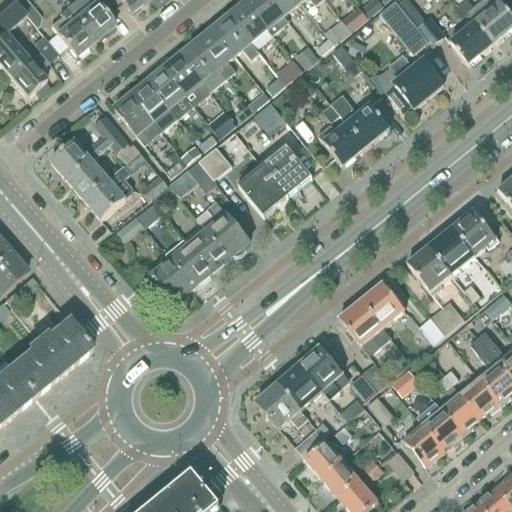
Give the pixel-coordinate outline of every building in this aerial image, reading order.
[(23,0),(22,0),(14,7),(27,21),(36,33),(37,32),(39,30),(41,21),(23,0)] [(115,0),(130,18),(148,4),(144,0),(115,0)] [(273,40),(289,26),(285,21),(268,0),(254,0),(246,7),(268,34),(273,40)] [(294,0),(268,0),(285,21),(301,8),(294,0)] [(322,0),(294,0),(301,8),(309,1),(316,11),(325,4),(322,0)] [(379,0),(377,2),(384,10),(396,0),(379,0)] [(511,21),(494,0),(488,0),(473,13),(462,0),(453,0),(459,8),(454,13),(462,23),(468,18),(475,27),(494,50),(497,47),(498,49),(505,44),(503,42),(511,35),(511,21)] [(368,23),(384,10),(377,2),(361,15),(368,23)] [(96,7),(85,16),(76,5),(68,12),(96,46),(115,30),(96,7)] [(433,51),(418,33),(396,6),(380,19),(413,61),(429,47),(433,52),(433,51)] [(6,39),(27,21),(14,7),(0,18),(0,73),(1,73),(9,83),(29,66),(15,50),(20,45),(13,37),(8,41),(6,39)] [(252,47),(268,34),(246,7),(230,20),(252,47)] [(352,37),(368,23),(361,15),(358,11),(342,25),(345,28),(352,37)] [(68,12),(60,19),(62,22),(51,31),(76,62),(96,46),(68,12)] [(260,57),(252,47),(230,20),(213,33),(236,61),(245,54),(252,63),(260,57)] [(418,33),(433,51),(445,42),(430,23),(418,33)] [(352,37),(345,28),(342,25),(325,38),(330,44),(335,50),(352,37)] [(491,52),(494,50),(475,27),(450,48),(469,70),(484,57),(486,59),(492,54),(491,52)] [(50,50),(50,49),(37,32),(36,33),(27,41),(40,57),(49,67),(58,59),(50,50)] [(229,67),(236,61),(213,33),(197,47),(209,61),(219,74),(227,84),(237,77),(229,67)] [(322,61),(335,50),(330,44),(317,55),(322,61)] [(361,64),(367,52),(354,45),(348,57),(361,64)] [(219,74),(209,61),(197,47),(181,60),(203,87),(219,74)] [(353,84),(363,76),(342,50),(332,58),(353,84)] [(37,76),(49,67),(40,57),(29,66),(9,83),(27,103),(36,95),(42,103),(50,96),(44,89),(46,86),(37,76)] [(211,97),(203,87),(181,60),(164,73),(187,101),(195,111),(211,97)] [(415,114),(444,90),(420,60),(409,69),(403,61),(390,71),(401,84),(394,90),(415,114)] [(287,89),(303,76),(294,66),(279,80),(280,81),(287,89)] [(195,111),(187,101),(164,73),(148,86),(170,114),(178,124),(195,111)] [(274,100),(287,89),(280,81),(266,92),(274,100)] [(163,120),(170,114),(148,86),(132,99),(162,137),(171,130),(163,120)] [(254,117),(249,110),(248,111),(236,96),(230,101),(242,116),(236,121),(241,127),(254,117)] [(249,110),(254,117),(270,104),(264,97),(249,110)] [(145,151),(162,137),(132,99),(114,114),(145,151)] [(370,110),(357,121),(342,102),(331,110),(339,120),(347,129),(366,153),(390,134),(370,110)] [(286,127),(277,116),(271,108),(253,123),(268,142),(286,127)] [(331,126),(339,120),(331,110),(323,117),(331,126)] [(309,119),(301,126),(313,139),(321,132),(309,119)] [(111,151),(122,142),(106,121),(94,130),(103,142),(110,150),(111,151)] [(224,140),(237,130),(232,124),(219,134),(224,140)] [(344,172),(366,153),(347,129),(336,138),(331,131),(318,141),(344,172)] [(200,150),(205,156),(217,147),(213,140),(200,150)] [(68,187),(92,166),(110,150),(103,142),(85,157),(75,146),(51,167),(51,168),(52,167),(68,187)] [(134,149),(130,152),(122,142),(111,151),(126,170),(132,166),(141,158),(134,149)] [(183,162),(189,170),(202,159),(196,152),(183,162)] [(199,167),(215,186),(232,172),(217,152),(199,167)] [(288,203),(312,183),(287,153),(263,172),(288,203)] [(85,206),(109,185),(92,166),(68,187),(85,206)] [(172,183),(184,173),(179,166),(167,177),(172,183)] [(216,189),(215,186),(199,167),(170,190),(176,197),(194,183),(206,197),(216,189)] [(101,226),(126,205),(132,199),(130,197),(133,194),(125,184),(131,179),(125,171),(109,185),(85,206),(101,225),(101,226)] [(264,223),(288,203),(263,172),(239,192),(264,223)] [(151,205),(168,192),(160,181),(141,197),(148,207),(151,205)] [(511,184),(499,195),(498,196),(511,212),(511,184)] [(157,212),(176,197),(170,190),(168,192),(151,205),(154,208),(157,212)] [(247,250),(250,248),(217,207),(207,215),(208,215),(197,224),(207,236),(220,252),(223,250),(232,262),(234,261),(237,261),(240,261),(243,259),(245,256),(247,254),(247,250)] [(144,232),(162,218),(157,212),(154,208),(136,223),(144,232)] [(490,255),(500,247),(473,216),(472,216),(472,217),(453,233),(476,261),(487,252),(490,255)] [(125,247),(144,232),(136,223),(117,237),(125,247)] [(452,280),(476,261),(453,233),(429,252),(452,280)] [(223,250),(220,252),(207,236),(189,251),(211,279),(232,262),(223,250)] [(4,251),(5,250),(0,245),(0,267),(10,258),(4,251)] [(191,296),(211,279),(189,251),(171,266),(183,281),(181,284),(191,296)] [(441,290),(452,280),(429,252),(409,269),(408,268),(407,269),(433,300),(443,293),(441,290)] [(511,254),(507,258),(509,260),(503,265),(511,276),(511,254)] [(12,258),(11,259),(10,258),(0,267),(0,300),(0,301),(27,277),(20,269),(21,269),(12,258)] [(181,284),(183,281),(171,266),(160,274),(155,269),(146,277),(173,310),(177,307),(180,307),(183,307),(186,305),(188,303),(189,300),(190,297),(191,296),(181,284)] [(11,314),(38,290),(32,283),(5,307),(11,314)] [(383,334),(405,317),(382,289),(381,290),(382,290),(361,307),(383,334)] [(465,296),(474,308),(481,302),(472,290),(465,296)] [(391,343),(383,334),(361,307),(340,324),(340,323),(339,324),(369,361),(380,352),(381,352),(391,343)] [(431,324),(445,341),(464,325),(450,308),(431,324)] [(0,310),(0,323),(9,316),(2,309),(0,310)] [(434,350),(445,341),(431,324),(420,332),(434,350)] [(35,402),(92,356),(68,326),(48,343),(47,340),(28,355),(31,358),(11,373),(35,402)] [(490,359),(496,354),(488,345),(482,350),(490,359)] [(511,385),(490,359),(482,350),(479,346),(474,350),(477,354),(476,355),(492,374),(480,384),(501,410),(511,402),(509,400),(511,398),(511,385)] [(329,405),(350,387),(320,352),(299,370),(323,397),(329,405)] [(511,356),(504,363),(496,354),(490,359),(511,385),(511,356)] [(363,379),(378,397),(390,387),(375,369),(363,379)] [(323,397),(299,370),(278,388),(302,415),(323,397)] [(0,431),(35,402),(11,373),(0,382),(0,431)] [(416,396),(422,391),(420,389),(421,389),(409,374),(391,389),(403,403),(414,393),(416,396)] [(453,390),(459,385),(451,375),(445,381),(453,390)] [(365,407),(378,397),(363,379),(350,389),(365,407)] [(480,424),(460,399),(453,390),(445,381),(439,386),(454,405),(441,415),(463,441),(473,433),(471,431),(480,424)] [(492,418),(501,410),(480,384),(460,399),(480,424),(490,416),(492,418)] [(302,415),(278,388),(256,408),(279,435),(292,424),(299,432),(309,424),(302,415)] [(385,431),(395,423),(383,408),(386,405),(381,400),(368,410),(385,431)] [(416,420),(422,415),(415,406),(408,411),(416,420)] [(454,449),(463,441),(441,415),(424,430),(444,454),(452,447),(454,449)] [(445,456),(444,454),(424,430),(404,446),(426,472),(445,456)] [(341,446),(350,438),(345,431),(335,440),(341,446)] [(303,462),(326,443),(318,434),(295,453),(303,462)] [(322,485),(343,467),(327,447),(305,465),(322,485)] [(404,485),(413,477),(399,458),(389,466),(404,485)] [(369,478),(378,470),(372,463),(363,471),(369,478)] [(359,486),(344,467),(343,467),(322,485),(339,503),(359,486)] [(378,470),(369,478),(374,484),(383,476),(378,470)] [(213,511),(217,509),(195,483),(193,480),(153,511),(213,511)] [(511,511),(511,480),(505,486),(504,484),(495,492),(511,511)] [(346,511),(373,511),(378,508),(359,486),(339,503),(346,511)] [(511,511),(495,492),(485,499),(487,501),(478,508),(481,511),(511,511)]
